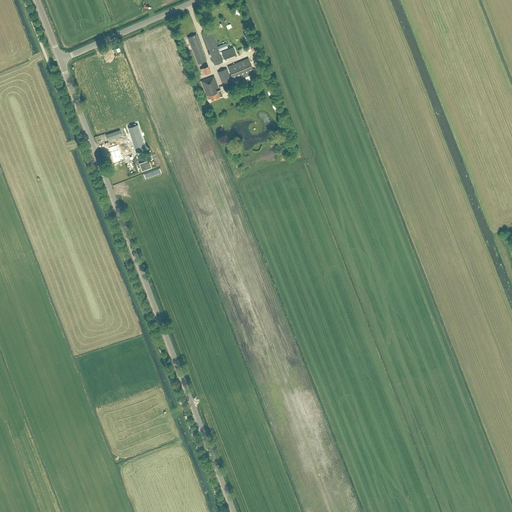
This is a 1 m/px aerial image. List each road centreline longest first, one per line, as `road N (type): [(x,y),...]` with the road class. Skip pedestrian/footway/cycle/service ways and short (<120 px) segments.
road 1 (tertiary): [(233,511),(60,59)]
road 2 (tertiary): [(60,59),(197,0)]
